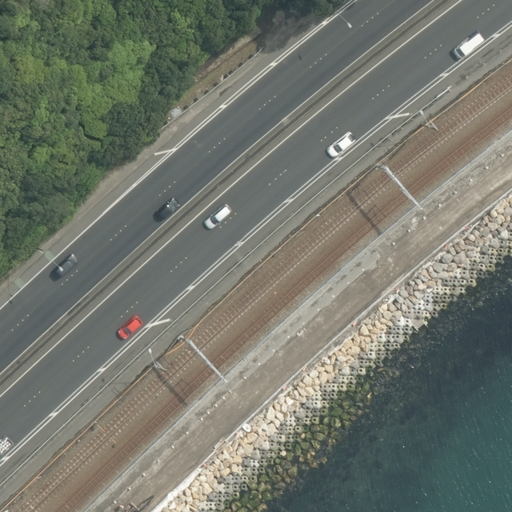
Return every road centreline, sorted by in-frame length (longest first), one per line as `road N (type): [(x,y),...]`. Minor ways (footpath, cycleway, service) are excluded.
road 1 (trunk): [(511,1),(373,101),(0,438)]
road 2 (trunk): [(0,341),(161,192),(400,0)]
